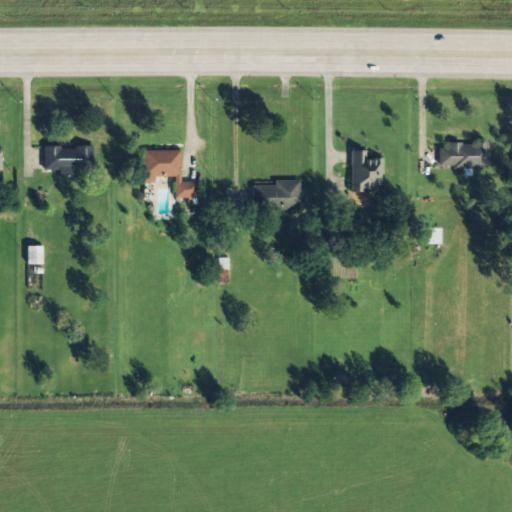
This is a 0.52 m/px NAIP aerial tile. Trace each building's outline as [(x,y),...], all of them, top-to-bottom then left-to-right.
[(486,169),(486,143),(446,144),(446,148),(436,148),(437,167),(450,166),(450,169),(486,169)] [(42,147),(42,171),(56,171),(56,177),(75,178),(75,170),(90,170),(91,147),(42,147)] [(179,150),(141,151),(141,182),(152,182),(152,177),(172,177),(173,198),(193,198),(193,182),(179,182),(179,150)] [(381,159),(364,159),(364,151),(349,151),(348,190),(380,190),(381,159)] [(273,186),(251,185),(251,210),(298,211),(298,181),(273,181),(273,186)] [(439,245),(439,227),(425,227),(425,244),(439,245)] [(25,265),(40,265),(40,246),(25,247),(25,265)] [(217,258),(216,283),(226,284),(227,259),(217,258)]
